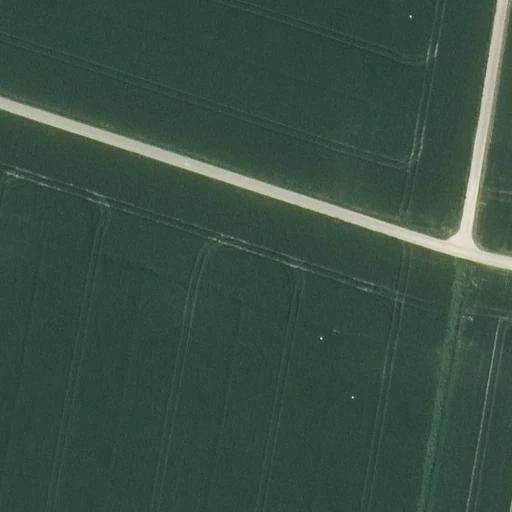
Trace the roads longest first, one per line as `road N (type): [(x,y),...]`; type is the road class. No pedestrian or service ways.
road 1 (track): [(511,262),(0,103)]
road 2 (track): [(421,511),(461,252)]
road 3 (track): [(501,0),(461,252)]
